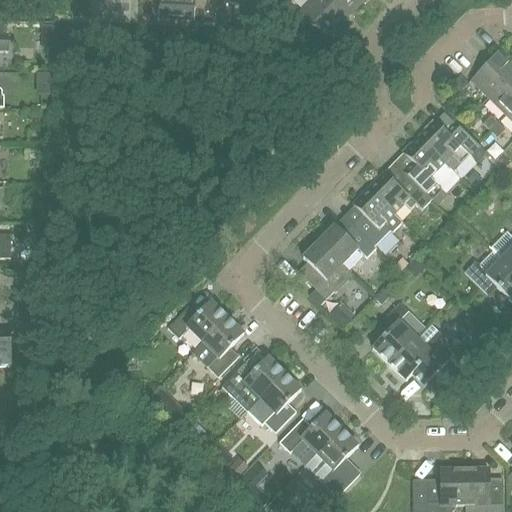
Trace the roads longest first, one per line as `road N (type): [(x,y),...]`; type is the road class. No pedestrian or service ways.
road 1 (residential): [(511,403),(477,439),(394,439),(255,304),(253,261),(373,128),(370,50),(420,0)]
road 2 (residential): [(420,101),(420,67),(473,18),(511,17)]
